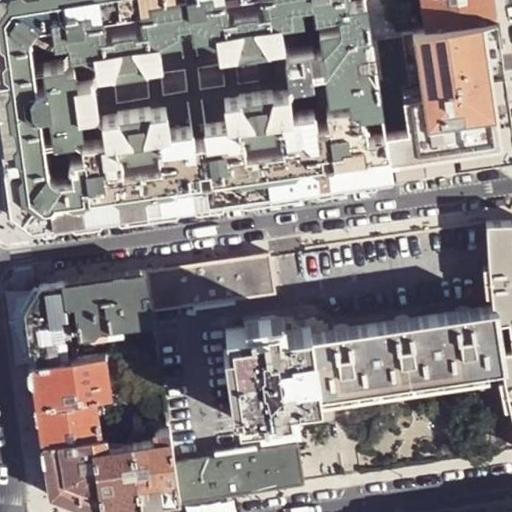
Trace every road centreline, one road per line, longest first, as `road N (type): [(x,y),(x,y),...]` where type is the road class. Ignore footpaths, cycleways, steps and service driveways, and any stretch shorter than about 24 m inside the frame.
road 1 (residential): [(511,186),(0,258)]
road 2 (residential): [(309,511),(511,480)]
